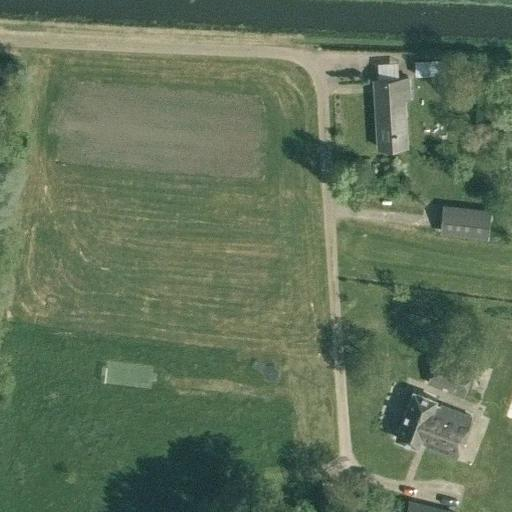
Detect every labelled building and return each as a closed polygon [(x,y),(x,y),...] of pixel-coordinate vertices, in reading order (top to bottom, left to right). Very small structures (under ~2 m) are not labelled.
[(414,60),(415,75),(444,73),(444,58),(414,60)] [(379,147),(406,145),(403,97),(409,97),(408,76),(374,78),(379,147)] [(440,232),(487,238),(490,209),(442,204),(440,232)] [(427,383),(463,397),(474,367),(438,353),(427,383)] [(398,436),(417,443),(418,442),(455,455),(469,417),(432,403),(433,400),(414,393),(398,436)] [(406,511),(452,511),(409,501),(406,511)]
